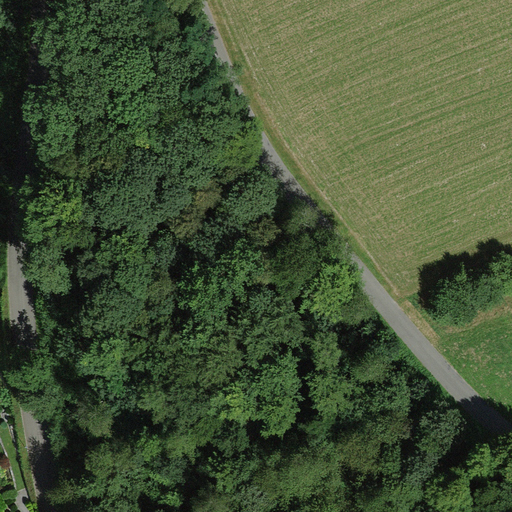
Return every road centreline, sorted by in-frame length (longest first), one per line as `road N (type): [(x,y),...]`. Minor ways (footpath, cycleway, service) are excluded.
road 1 (unclassified): [(511,433),(434,364),(303,203),(263,146),(194,0)]
road 2 (residential): [(51,511),(22,336),(17,190),(32,0)]
